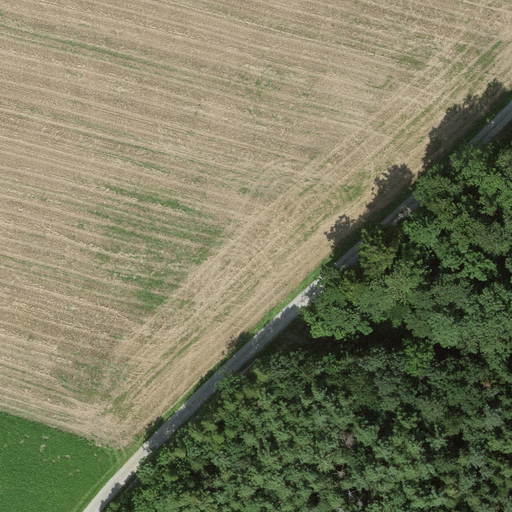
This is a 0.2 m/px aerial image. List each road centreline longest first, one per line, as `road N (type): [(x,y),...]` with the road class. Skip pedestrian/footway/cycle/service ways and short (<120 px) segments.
road 1 (track): [(511,107),(215,379),(97,511)]
road 2 (track): [(511,340),(363,347),(288,338),(271,328)]
